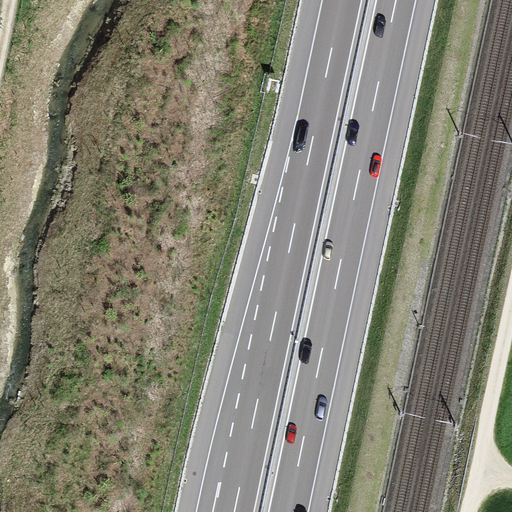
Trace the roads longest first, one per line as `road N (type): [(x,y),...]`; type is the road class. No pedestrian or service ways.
road 1 (motorway): [(288,511),(396,0)]
road 2 (motorway): [(342,0),(234,511)]
road 3 (track): [(468,511),(511,307)]
